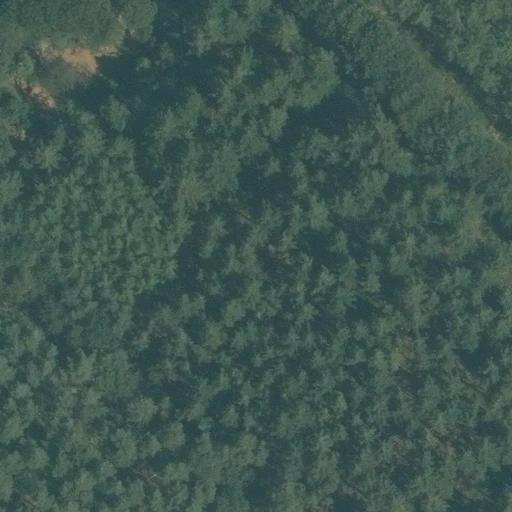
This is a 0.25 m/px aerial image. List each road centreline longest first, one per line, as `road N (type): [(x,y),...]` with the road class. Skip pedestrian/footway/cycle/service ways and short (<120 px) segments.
road 1 (track): [(257,511),(0,255)]
road 2 (track): [(304,0),(511,213)]
road 3 (track): [(0,81),(95,0)]
